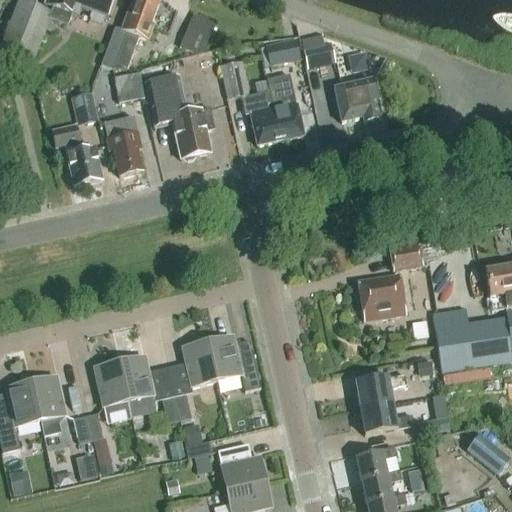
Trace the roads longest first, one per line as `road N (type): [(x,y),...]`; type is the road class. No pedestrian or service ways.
road 1 (residential): [(0,347),(264,287)]
road 2 (residential): [(242,189),(448,136),(459,127),(461,91)]
road 3 (residential): [(0,238),(242,189)]
road 4 (unclassified): [(461,91),(453,78),(245,0)]
road 5 (residential): [(315,511),(264,287)]
